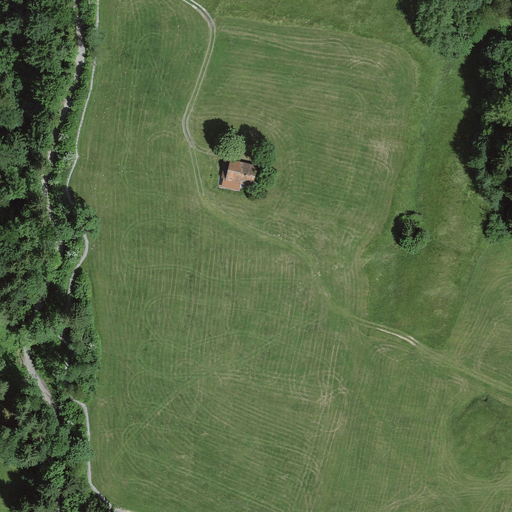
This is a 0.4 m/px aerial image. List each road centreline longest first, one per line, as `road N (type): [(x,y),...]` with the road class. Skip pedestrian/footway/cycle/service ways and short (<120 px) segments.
road 1 (track): [(76,0),(80,48),(48,190),(63,247),(37,308),(30,360),(54,415),(56,473),(66,489),(116,511)]
road 2 (track): [(188,139),(202,197),(215,212),(311,254),(327,311),(511,392)]
road 3 (track): [(185,0),(213,32),(185,123),(188,139),(217,154)]
